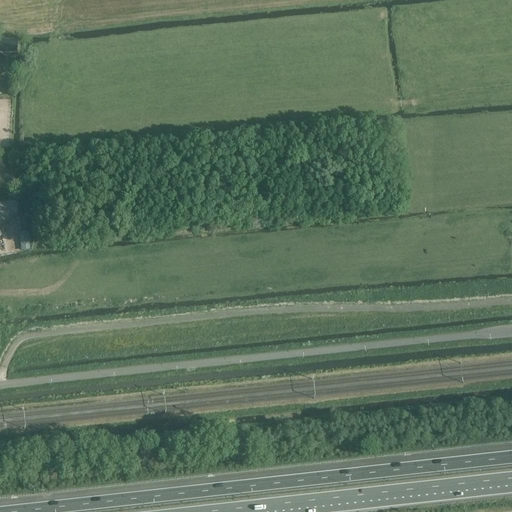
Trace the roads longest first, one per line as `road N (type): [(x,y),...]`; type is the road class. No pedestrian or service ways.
road 1 (unclassified): [(0,385),(511,332)]
road 2 (unknown): [(511,309),(107,335),(39,342),(7,356)]
road 3 (motorway): [(511,456),(11,511)]
road 4 (motorway): [(197,511),(511,477)]
